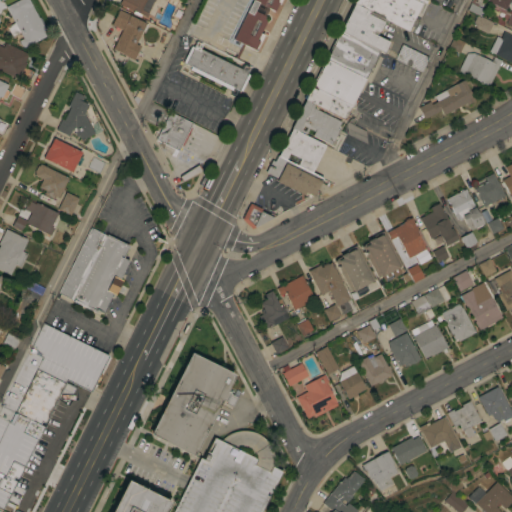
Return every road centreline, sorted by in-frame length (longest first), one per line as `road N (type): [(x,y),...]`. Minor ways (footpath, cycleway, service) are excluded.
road 1 (tertiary): [(196,253),(55,0)]
road 2 (tertiary): [(283,511),(308,458),(511,349)]
road 3 (tertiary): [(511,117),(303,231)]
road 4 (tertiary): [(308,458),(196,253)]
road 5 (residential): [(88,0),(0,179)]
road 6 (primary): [(324,0),(241,165)]
road 7 (primary): [(134,377),(65,511)]
road 8 (primary): [(196,253),(134,377)]
